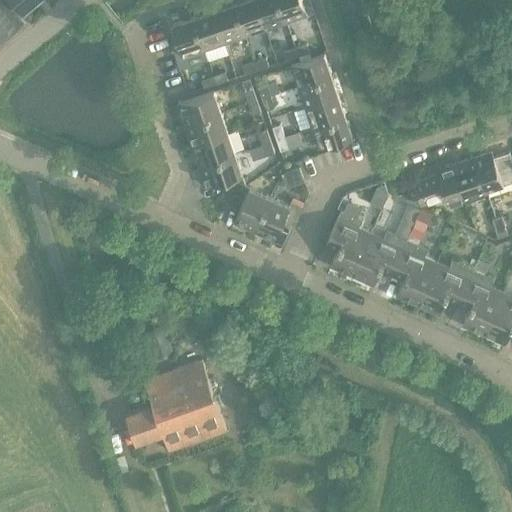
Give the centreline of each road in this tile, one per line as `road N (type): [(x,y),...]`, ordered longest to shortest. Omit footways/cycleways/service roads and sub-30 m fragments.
road 1 (residential): [(289,278),(329,183),(511,118)]
road 2 (residential): [(511,375),(289,278)]
road 3 (residential): [(159,223),(180,175),(131,31)]
road 4 (residential): [(159,223),(0,152)]
road 5 (residential): [(289,278),(159,223)]
